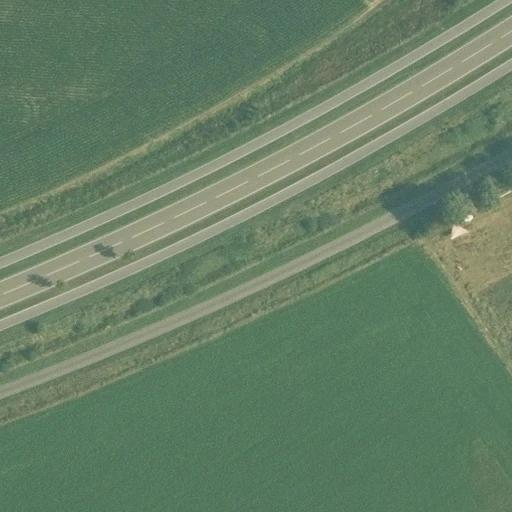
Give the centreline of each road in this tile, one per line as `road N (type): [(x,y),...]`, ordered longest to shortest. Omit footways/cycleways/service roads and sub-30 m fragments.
road 1 (tertiary): [(0,293),(191,211),(511,32)]
road 2 (unclassified): [(0,393),(185,318),(511,154)]
